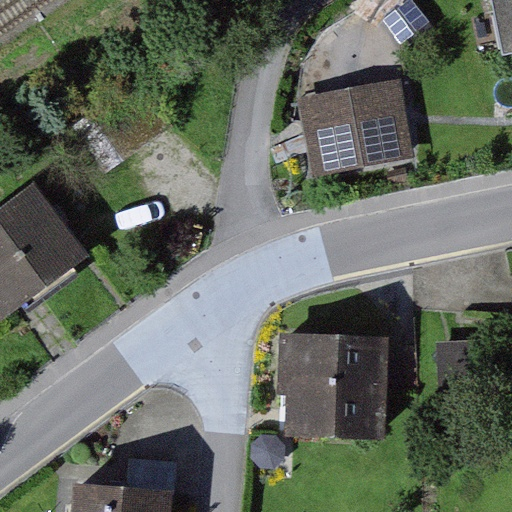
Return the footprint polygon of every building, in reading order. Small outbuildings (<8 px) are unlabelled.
[(145,146),(170,128),(136,81),(87,117),(121,164),(145,146)] [(396,82),(291,103),(307,182),(412,162),(396,82)] [(0,319),(79,261),(23,186),(0,203),(0,319)] [(381,339),(269,335),(265,439),(377,444),(381,339)] [(160,511),(162,489),(62,484),(60,511),(160,511)]
